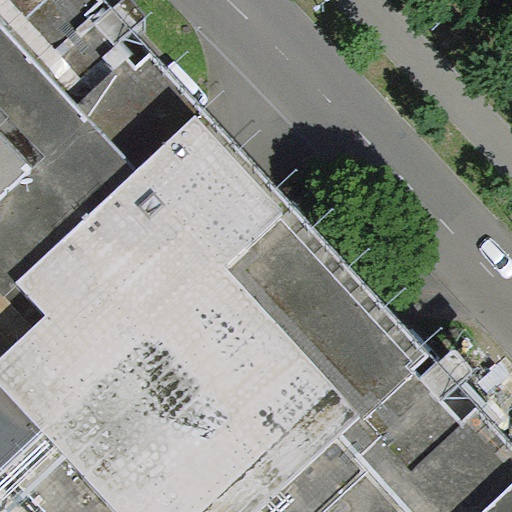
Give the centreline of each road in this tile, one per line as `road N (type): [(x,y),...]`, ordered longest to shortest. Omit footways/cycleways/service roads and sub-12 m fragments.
road 1 (unclassified): [(316,76),(511,292)]
road 2 (unclassified): [(511,171),(352,0)]
road 3 (unclassified): [(205,0),(253,41),(316,76)]
